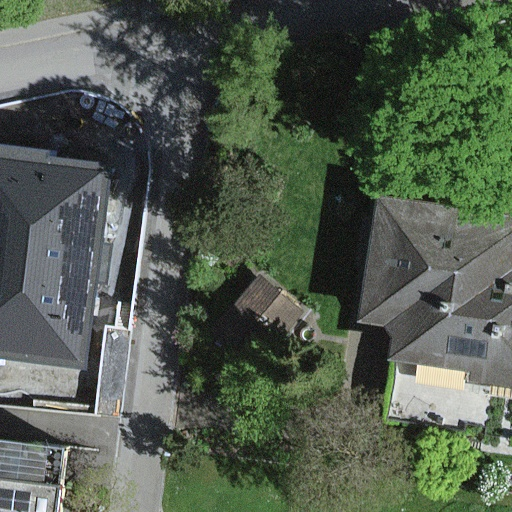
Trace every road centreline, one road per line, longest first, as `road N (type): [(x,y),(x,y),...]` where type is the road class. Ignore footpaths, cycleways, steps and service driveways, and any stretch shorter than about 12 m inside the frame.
road 1 (residential): [(141,511),(180,12)]
road 2 (residential): [(180,12),(0,61)]
